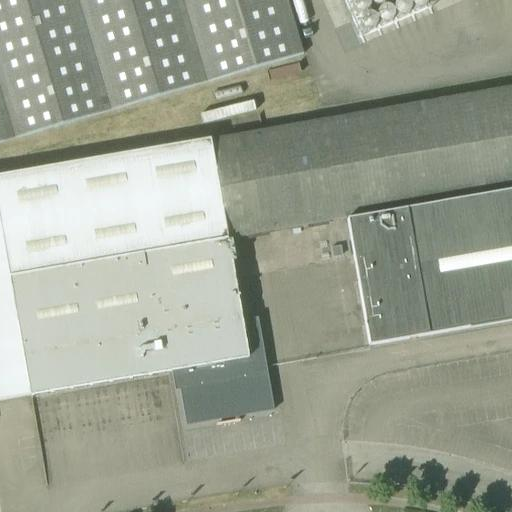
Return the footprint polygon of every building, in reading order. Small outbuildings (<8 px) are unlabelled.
[(0,0),(0,143),(303,55),(286,0),(0,0)] [(351,3),(350,6),(349,9),(350,12),(351,14),(353,16),(355,18),(358,18),(361,18),(363,16),(365,14),(367,12),(367,9),(366,6),(365,4),(363,2),(360,0),(357,0),(354,1),(351,3)] [(367,0),(367,2),(368,5),(369,7),(371,9),(373,11),(376,11),(379,11),(381,10),(383,7),(385,5),(385,2),(384,0),(367,0)] [(410,0),(410,1),(409,4),(410,7),(411,10),(413,12),(415,13),(418,14),(421,13),(423,12),(425,10),(427,7),(427,4),(426,2),(425,0),(410,0)] [(395,6),(393,9),(392,12),(393,15),(394,17),(396,19),(398,21),(401,21),(404,21),(407,19),(408,17),(410,15),(410,12),(410,9),(408,6),(406,4),(403,3),(400,3),(397,4),(395,6)] [(378,13),(376,16),(375,19),(376,22),(377,24),(379,26),(381,28),(384,28),(387,28),(390,26),(392,24),(393,22),(393,19),(393,16),(391,14),(389,12),(386,11),(383,11),(380,11),(378,13)] [(360,20),(358,23),(357,26),(358,29),(359,31),(361,33),(363,35),(366,35),(369,35),(372,33),(374,31),(375,29),(375,26),(375,23),(373,20),(371,18),(368,17),(365,17),(362,18),(360,20)] [(180,390),(183,406),(186,426),(274,411),(270,391),(257,318),(242,321),(228,239),(347,219),(369,346),(511,320),(511,86),(0,175),(0,401),(171,371),(175,391),(180,390)]
